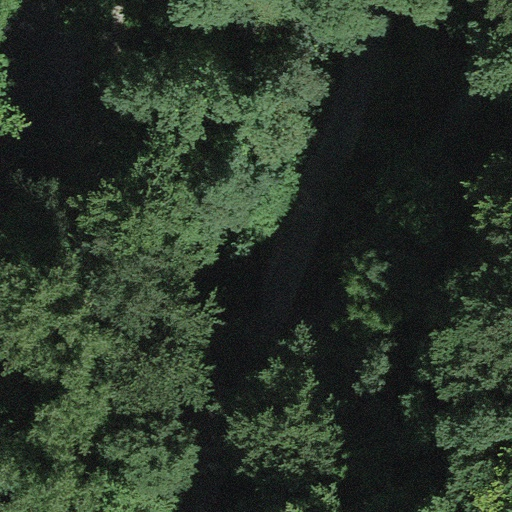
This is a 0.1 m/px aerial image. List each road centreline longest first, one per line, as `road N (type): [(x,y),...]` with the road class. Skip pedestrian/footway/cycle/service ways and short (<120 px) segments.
road 1 (residential): [(374,0),(185,511)]
road 2 (track): [(504,0),(418,202),(308,343),(242,373)]
